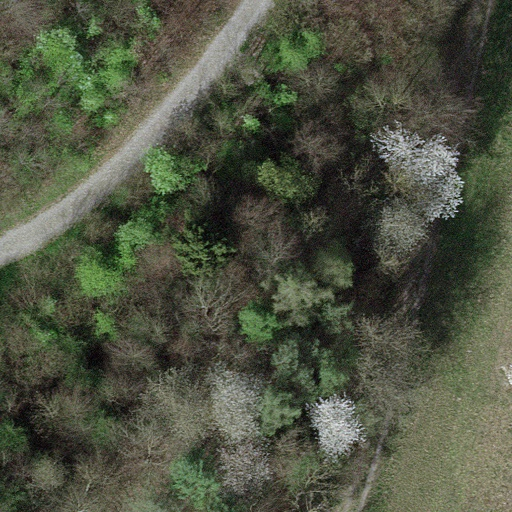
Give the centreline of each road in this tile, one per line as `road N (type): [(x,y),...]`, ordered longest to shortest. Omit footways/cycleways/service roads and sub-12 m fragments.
road 1 (track): [(328,511),(489,0)]
road 2 (track): [(0,253),(85,203),(166,121),(257,0)]
